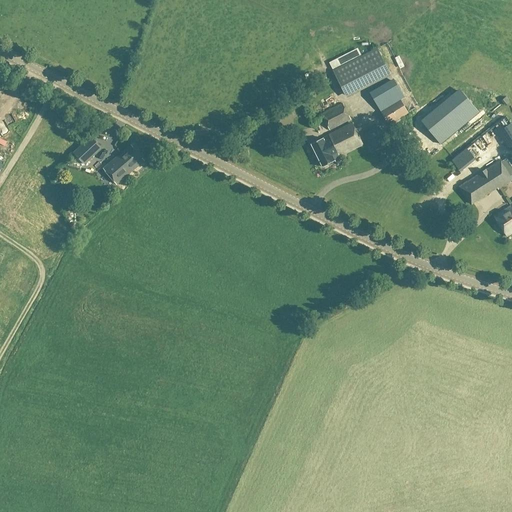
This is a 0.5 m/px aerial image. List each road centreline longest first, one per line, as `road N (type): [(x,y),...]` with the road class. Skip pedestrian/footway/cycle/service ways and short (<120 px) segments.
road 1 (tertiary): [(511,295),(383,246),(0,51)]
road 2 (track): [(108,107),(44,167),(64,242),(0,354)]
